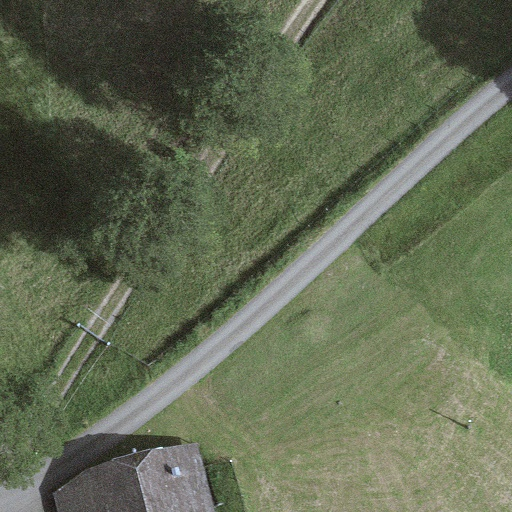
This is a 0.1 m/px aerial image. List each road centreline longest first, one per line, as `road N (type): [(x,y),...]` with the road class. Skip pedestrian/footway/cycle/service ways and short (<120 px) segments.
road 1 (unclassified): [(511,87),(194,366),(105,436),(0,501)]
road 2 (track): [(0,471),(315,0)]
